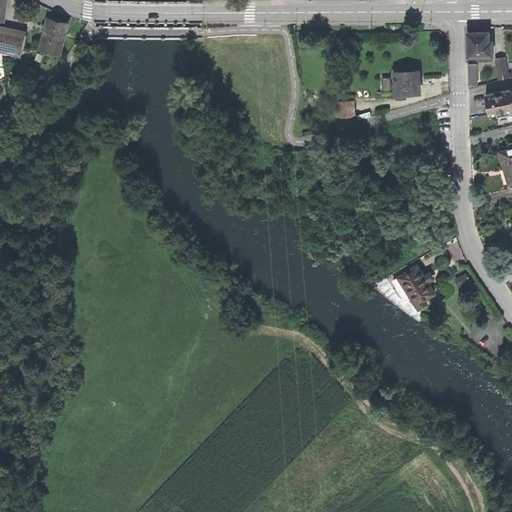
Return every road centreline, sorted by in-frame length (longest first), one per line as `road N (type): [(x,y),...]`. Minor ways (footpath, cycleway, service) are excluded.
road 1 (secondary): [(53,0),(98,12),(454,12)]
road 2 (residential): [(458,12),(464,224),(475,257),(511,312)]
road 3 (track): [(396,419),(447,448),(474,478),(484,511)]
